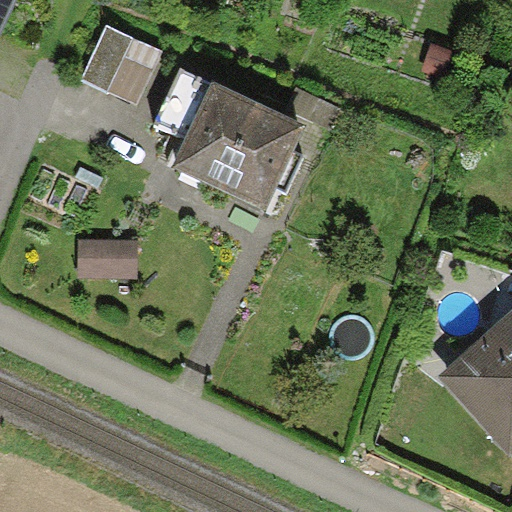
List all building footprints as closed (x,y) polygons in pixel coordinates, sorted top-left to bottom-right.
[(0,0),(0,38),(17,0),(0,0)] [(111,28),(84,84),(140,110),(166,53),(111,28)] [(421,76),(441,84),(455,52),(434,43),(421,76)] [(184,146),(214,83),(184,70),(156,134),(184,146)] [(173,170),(268,215),(308,129),(285,117),(214,83),(184,146),(173,170)] [(299,89),(285,117),(308,129),(331,140),(345,112),(299,89)] [(81,238),(80,275),(138,277),(139,239),(81,238)] [(511,315),(441,378),(510,461),(511,459),(511,315)]
